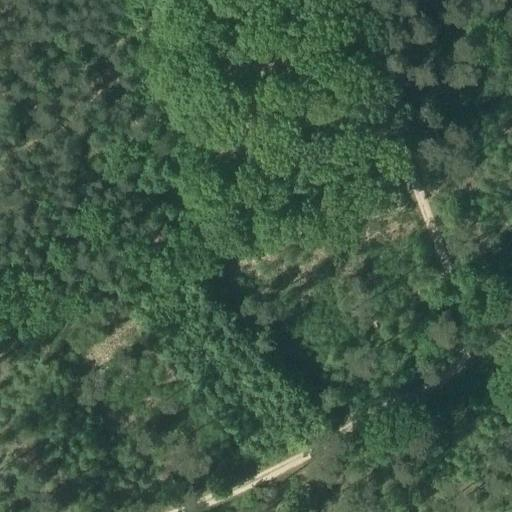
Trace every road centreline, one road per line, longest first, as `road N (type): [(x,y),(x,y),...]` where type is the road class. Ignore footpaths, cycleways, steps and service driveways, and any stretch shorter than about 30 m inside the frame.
road 1 (track): [(402,399),(450,369),(466,348),(464,324),(347,0)]
road 2 (track): [(179,511),(402,399)]
